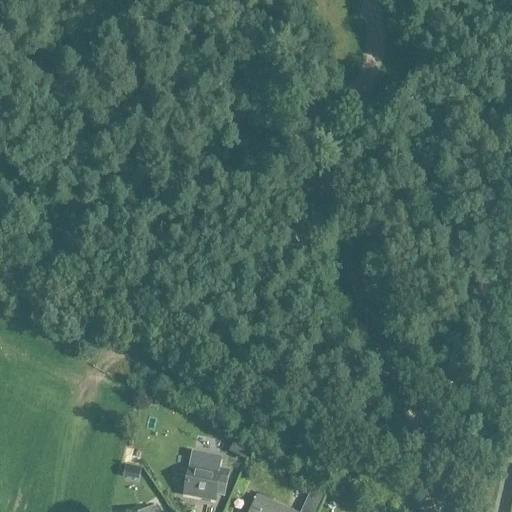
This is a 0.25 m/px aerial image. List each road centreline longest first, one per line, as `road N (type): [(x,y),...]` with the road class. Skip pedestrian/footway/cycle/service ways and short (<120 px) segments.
road 1 (track): [(511,113),(167,262),(0,270)]
road 2 (unclassified): [(436,511),(158,359),(0,285)]
